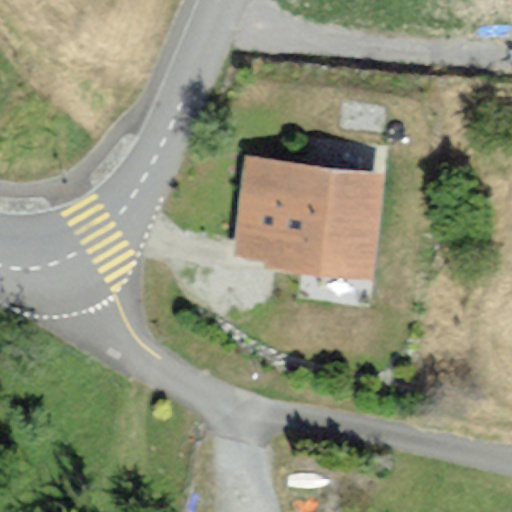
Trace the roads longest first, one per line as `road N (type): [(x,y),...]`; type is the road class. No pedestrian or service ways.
road 1 (residential): [(253,511),(229,425),(199,394),(98,332),(65,258)]
road 2 (residential): [(223,0),(156,157),(99,237)]
